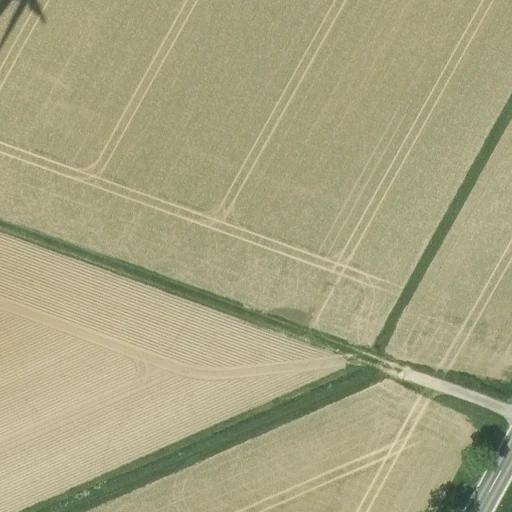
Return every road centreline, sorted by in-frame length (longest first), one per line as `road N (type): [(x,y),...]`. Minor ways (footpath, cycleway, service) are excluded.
road 1 (track): [(387,365),(0,224)]
road 2 (track): [(75,511),(387,365)]
road 3 (track): [(387,365),(511,413)]
